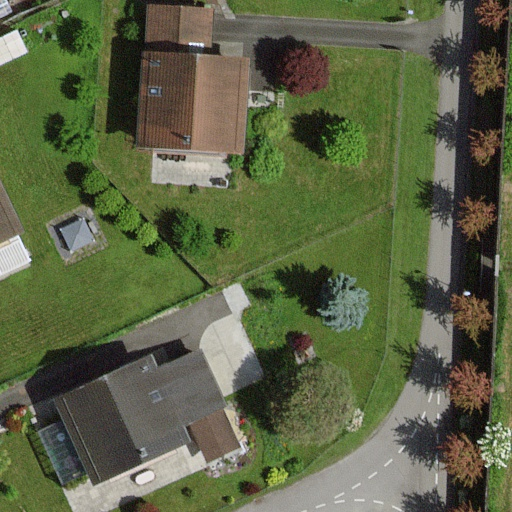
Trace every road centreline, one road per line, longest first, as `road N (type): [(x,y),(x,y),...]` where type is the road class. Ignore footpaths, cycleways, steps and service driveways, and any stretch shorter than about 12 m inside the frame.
road 1 (residential): [(435,445),(458,0)]
road 2 (residential): [(287,511),(435,445)]
